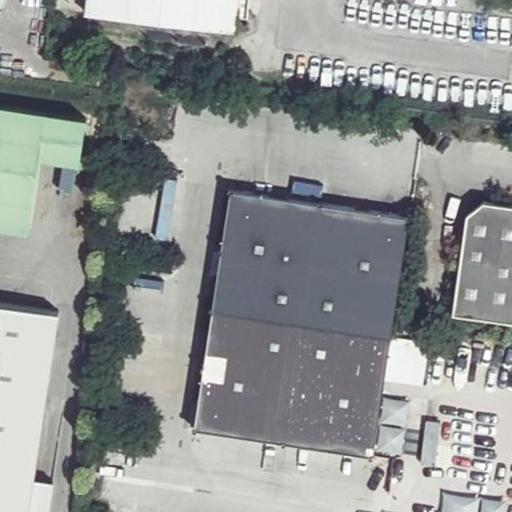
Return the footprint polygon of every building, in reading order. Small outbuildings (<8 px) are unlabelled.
[(87,0),(86,11),(234,28),(237,0),(87,0)] [(0,96),(0,223),(32,228),(43,154),(51,104),(0,96)] [(51,104),(43,154),(82,160),(90,110),(51,104)] [(193,425),(371,451),(392,323),(409,215),(229,188),(193,425)] [(511,210),(482,206),(467,218),(451,318),(511,326),(511,210)] [(0,301),(0,511),(52,511),(57,483),(37,480),(63,311),(0,301)]
